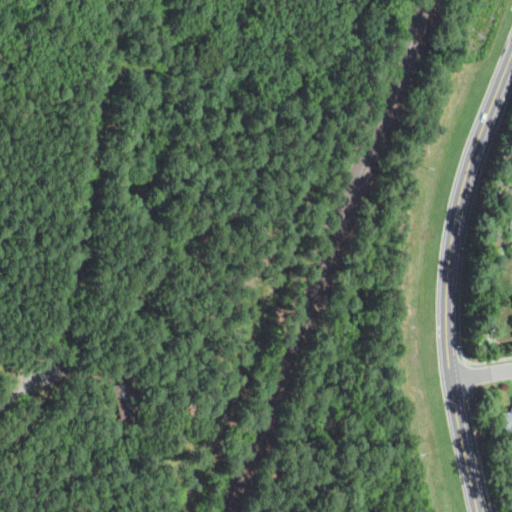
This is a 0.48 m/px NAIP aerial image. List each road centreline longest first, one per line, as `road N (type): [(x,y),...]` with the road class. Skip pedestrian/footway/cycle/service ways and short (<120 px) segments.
road 1 (secondary): [(511,49),(465,173),(449,256),(448,356),(478,511)]
road 2 (track): [(9,405),(75,314),(121,0)]
